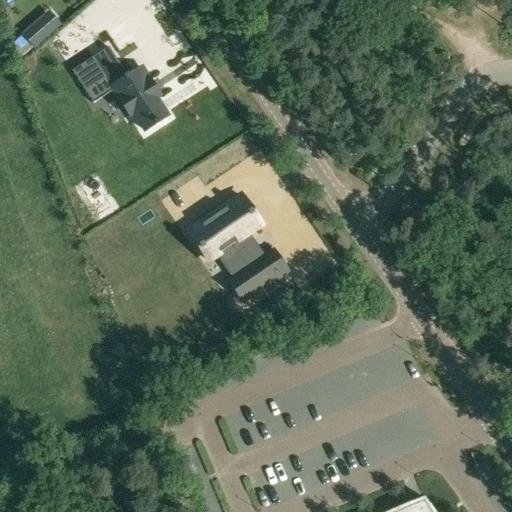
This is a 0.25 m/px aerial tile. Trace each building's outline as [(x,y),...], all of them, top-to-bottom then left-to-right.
[(135,0),(140,9),(159,0),(135,0)] [(40,40),(30,29),(21,36),(31,47),(40,40)] [(92,58),(73,70),(86,90),(105,78),(129,115),(133,113),(145,131),(154,125),(155,127),(158,125),(157,123),(167,117),(155,99),(159,96),(142,69),(138,72),(128,78),(127,77),(125,78),(112,57),(114,56),(108,48),(92,58)] [(278,228),(257,198),(237,212),(239,215),(228,222),(227,219),(205,235),(225,264),(247,249),(263,272),(246,284),(251,291),(246,294),(256,308),(279,292),(278,291),(304,272),(290,253),(277,262),(261,239),(278,228)] [(342,354),(393,329),(384,311),(333,336),(342,354)] [(434,511),(424,497),(383,511),(434,511)]
